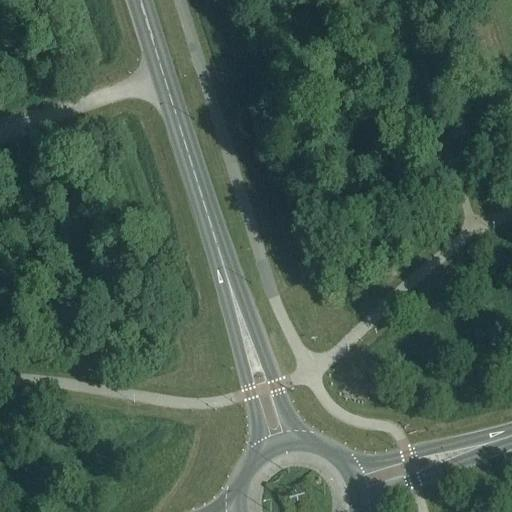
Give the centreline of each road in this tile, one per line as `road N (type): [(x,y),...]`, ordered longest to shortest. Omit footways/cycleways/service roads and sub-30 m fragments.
road 1 (secondary): [(245,336),(138,0)]
road 2 (track): [(161,75),(0,128)]
road 3 (secondary): [(358,501),(475,450)]
road 4 (secondary): [(475,450),(351,471)]
